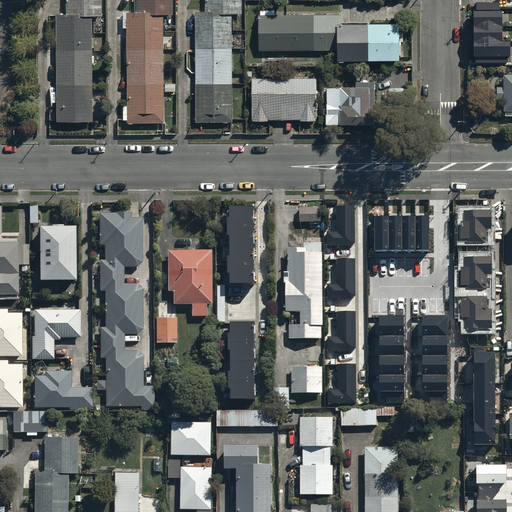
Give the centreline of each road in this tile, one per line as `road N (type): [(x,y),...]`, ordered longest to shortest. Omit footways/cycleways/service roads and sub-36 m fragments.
road 1 (residential): [(0,170),(440,166)]
road 2 (residential): [(440,166),(440,0)]
